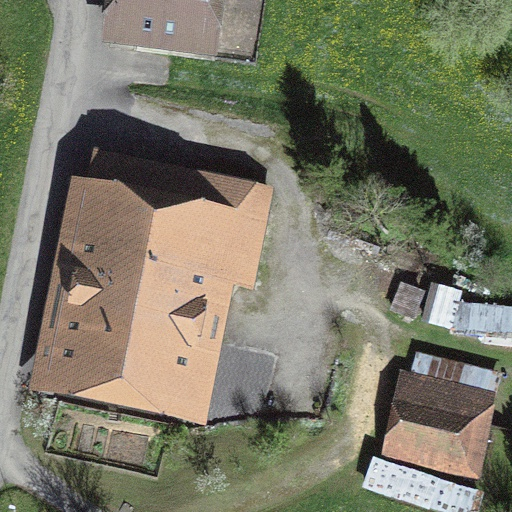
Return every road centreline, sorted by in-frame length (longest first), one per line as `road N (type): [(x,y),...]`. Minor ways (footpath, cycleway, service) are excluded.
road 1 (residential): [(72,0),(0,390)]
road 2 (track): [(310,280),(364,311),(373,327),(363,431),(321,467),(215,511)]
